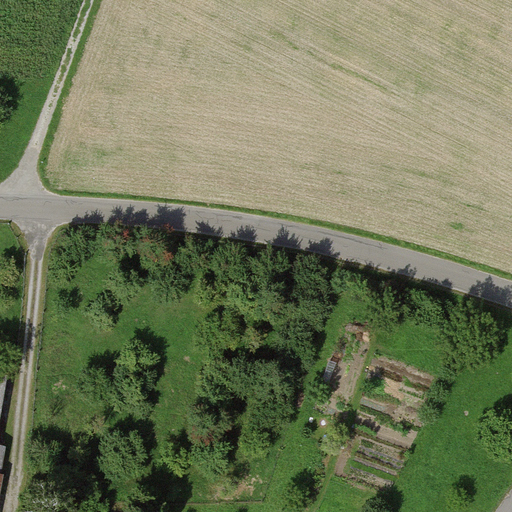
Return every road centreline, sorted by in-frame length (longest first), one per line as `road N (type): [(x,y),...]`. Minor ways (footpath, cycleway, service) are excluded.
road 1 (residential): [(511,296),(261,229),(0,208)]
road 2 (track): [(25,209),(91,0)]
